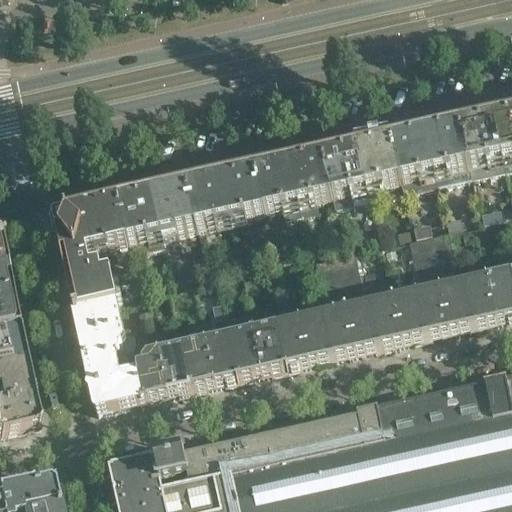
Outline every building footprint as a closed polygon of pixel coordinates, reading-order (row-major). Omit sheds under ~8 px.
[(511,167),(511,123),(494,127),(504,169),(511,167)] [(504,169),(494,127),(460,135),(470,177),(504,169)] [(470,177),(460,135),(426,142),(436,184),(470,177)] [(436,184),(426,142),(392,150),(402,192),(436,184)] [(402,192),(392,150),(358,157),(368,199),(402,192)] [(368,199),(358,157),(324,165),(334,207),(368,199)] [(334,207),(324,165),(291,172),(300,214),(334,207)] [(300,214),(291,172),(257,180),(266,222),(300,214)] [(278,277),(266,222),(257,180),(223,187),(232,229),(242,275),(250,274),(252,282),(278,277)] [(232,229),(223,187),(189,195),(198,237),(232,229)] [(198,237),(189,195),(155,202),(164,245),(198,237)] [(164,245),(155,202),(121,210),(130,252),(132,262),(166,254),(164,245)] [(130,252),(121,210),(87,217),(96,260),(130,252)] [(90,275),(87,261),(96,260),(87,217),(75,220),(71,222),(58,225),(57,225),(56,226),(56,227),(55,227),(55,228),(55,229),(76,321),(116,312),(119,312),(112,282),(103,283),(100,273),(90,275)] [(460,227),(446,230),(446,231),(448,239),(462,236),(460,227)] [(448,240),(436,242),(406,249),(419,308),(428,347),(474,337),(466,298),(453,239),(448,240)] [(392,252),(390,243),(378,246),(380,254),(392,252)] [(380,254),(378,246),(366,248),(368,257),(380,254)] [(324,267),(322,258),(310,261),(312,269),(324,267)] [(324,267),(312,269),(311,269),(325,329),(333,368),(380,358),(371,319),(358,259),(324,267)] [(312,269),(310,261),(298,263),(300,272),(311,269),(312,269)] [(134,273),(133,264),(122,267),(124,275),(134,273)] [(0,304),(11,302),(4,270),(0,270),(0,304)] [(136,281),(134,273),(124,275),(126,283),(136,281)] [(252,282),(250,274),(242,275),(244,284),(252,282)] [(244,284),(242,275),(234,277),(236,286),(244,284)] [(150,287),(138,289),(141,301),(153,298),(150,287)] [(511,328),(511,287),(489,292),(498,331),(511,328)] [(184,297),(182,289),(174,290),(176,299),(184,297)] [(176,299),(174,290),(166,292),(168,301),(176,299)] [(498,331),(489,292),(466,298),(474,337),(498,331)] [(0,340),(18,336),(16,323),(11,302),(0,304),(0,340)] [(428,347),(419,308),(396,313),(405,352),(428,347)] [(213,313),(217,327),(226,325),(223,311),(213,313)] [(121,334),(116,312),(76,321),(77,325),(75,328),(77,335),(79,336),(81,343),(121,334)] [(405,352),(396,313),(371,319),(380,358),(405,352)] [(333,368),(325,329),(302,334),(310,373),(333,368)] [(122,356),(120,349),(122,349),(124,346),(121,334),(81,343),(86,368),(117,361),(122,356)] [(310,373),(302,334),(278,339),(287,378),(310,373)] [(18,336),(0,340),(0,372),(25,367),(18,336)] [(287,378),(278,339),(255,345),(264,383),(287,378)] [(264,383),(255,345),(232,350),(241,388),(264,383)] [(241,388),(232,350),(208,355),(217,394),(241,388)] [(217,394),(208,355),(185,360),(194,399),(217,394)] [(194,399),(185,360),(161,366),(170,404),(194,399)] [(147,410),(140,379),(122,382),(117,361),(86,368),(97,418),(98,419),(99,420),(100,420),(147,410)] [(170,404),(161,366),(145,369),(146,373),(139,375),(140,379),(147,410),(170,404)] [(33,402),(25,367),(0,372),(0,398),(2,407),(2,408),(33,402)] [(511,511),(511,385),(110,475),(118,511),(511,511)] [(40,431),(33,402),(2,408),(2,407),(0,407),(0,442),(38,434),(39,433),(40,432),(40,431)] [(60,508),(60,506),(59,502),(55,503),(54,494),(54,491),(52,492),(49,489),(48,488),(45,489),(46,489),(2,499),(1,498),(0,497),(0,511),(50,511),(57,510),(57,511),(58,511),(59,511),(60,511),(60,510),(60,509),(60,508)]
